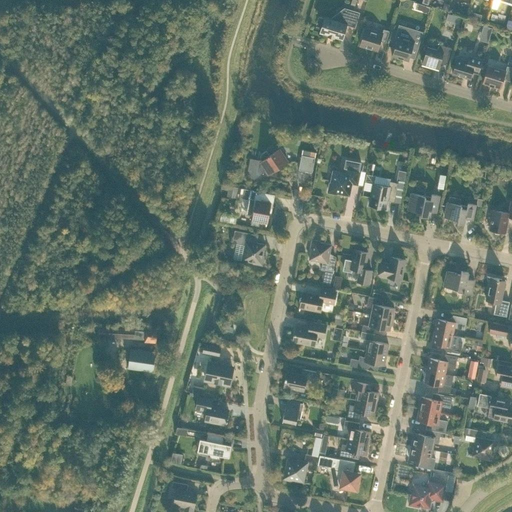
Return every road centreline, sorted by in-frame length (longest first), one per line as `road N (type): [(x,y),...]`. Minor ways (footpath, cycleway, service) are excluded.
road 1 (residential): [(262,482),(261,392),(296,228),(320,220),(429,243)]
road 2 (unclassified): [(198,280),(172,239),(0,50)]
road 3 (residential): [(374,511),(429,243)]
road 4 (unclassified): [(198,280),(131,511)]
road 5 (residential): [(323,52),(511,107)]
